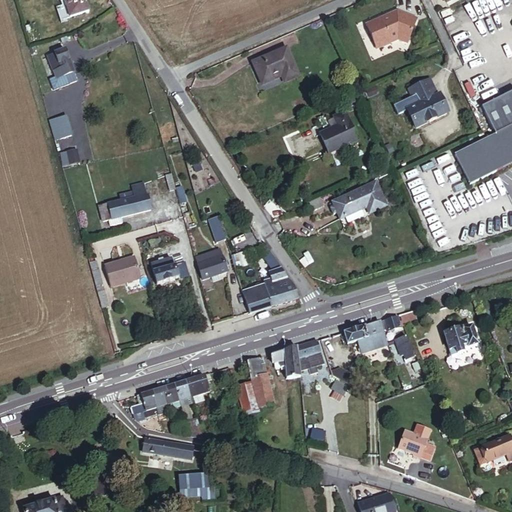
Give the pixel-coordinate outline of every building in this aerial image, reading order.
[(87,0),(63,0),(64,2),(68,18),(91,12),(87,0)] [(426,40),(433,45),(444,23),(424,12),(394,24),(404,49),(426,40)] [(313,81),(325,76),(315,47),(281,59),(288,81),(310,73),(313,81)] [(67,79),(75,77),(68,52),(50,57),(59,91),(69,88),(67,79)] [(439,133),(469,120),(454,84),(431,93),(438,109),(430,113),(439,133)] [(496,139),(456,156),(469,188),(511,169),(511,96),(483,109),(496,139)] [(373,108),(382,105),(380,97),(371,100),(373,108)] [(372,114),(361,118),(364,125),(348,132),(355,148),(381,136),(372,114)] [(66,140),(67,139),(62,120),(53,123),(58,142),(66,140)] [(59,148),(68,146),(66,140),(58,142),(59,148)] [(63,168),(80,164),(77,151),(60,155),(63,168)] [(165,195),(172,193),(169,179),(162,180),(165,195)] [(370,226),(387,219),(384,211),(389,209),(408,201),(401,183),(353,202),(356,209),(353,211),(355,216),(359,215),(361,221),(367,219),(370,226)] [(177,198),(184,196),(182,185),(175,186),(177,198)] [(120,222),(150,214),(143,186),(129,190),(131,196),(117,199),(118,203),(97,209),(101,226),(107,225),(108,230),(121,227),(120,222)] [(389,209),(391,216),(411,208),(408,201),(389,209)] [(216,224),(207,226),(213,247),(222,245),(216,224)] [(215,253),(192,259),(194,267),(198,282),(206,279),(207,284),(214,282),(213,278),(221,275),(215,253)] [(267,271),(274,266),(265,253),(258,257),(267,271)] [(230,272),(248,266),(245,257),(239,259),(238,255),(226,258),(230,272)] [(172,277),(178,275),(176,266),(168,267),(166,259),(147,263),(152,284),(172,279),(172,277)] [(111,290),(139,282),(134,262),(105,270),(111,290)] [(101,313),(108,311),(95,266),(89,268),(101,313)] [(246,319),(293,307),(297,298),(274,266),(267,271),(272,279),(267,281),(268,285),(260,288),(261,291),(240,297),(246,319)] [(398,324),(397,321),(401,319),(399,312),(383,318),(386,328),(398,324)] [(384,341),(381,330),(386,328),(383,318),(340,331),(344,342),(355,338),(358,349),(384,341)] [(467,323),(439,332),(446,353),(458,349),(456,342),(461,341),(462,345),(473,341),(467,323)] [(411,356),(402,334),(393,338),(399,354),(401,353),(403,359),(411,356)] [(319,363),(314,339),(292,346),(296,369),(305,367),(306,373),(313,371),(312,365),(319,363)] [(296,369),(292,346),(268,353),(270,367),(283,365),(286,378),(297,376),(296,369)] [(269,403),(259,357),(246,360),(250,379),(231,384),(238,414),(255,410),(254,407),(269,403)] [(419,374),(414,360),(407,362),(412,376),(419,374)] [(207,390),(202,374),(192,377),(196,393),(207,390)] [(196,393),(192,377),(183,380),(187,395),(196,393)] [(187,395),(183,380),(171,384),(173,392),(178,391),(179,398),(176,399),(177,405),(188,402),(187,395)] [(346,388),(333,380),(329,387),(333,389),(342,394),(346,388)] [(511,386),(509,380),(504,383),(507,389),(503,391),(511,411),(511,386)] [(176,399),(179,398),(178,391),(173,392),(171,384),(162,386),(164,396),(161,397),(162,403),(176,399)] [(162,403),(161,397),(164,396),(162,386),(151,390),(153,399),(151,399),(153,406),(154,412),(164,410),(162,403)] [(338,401),(342,394),(333,389),(329,396),(338,401)] [(153,406),(151,399),(153,399),(151,390),(133,395),(134,402),(129,403),(132,417),(133,418),(141,417),(139,410),(153,406)] [(465,414),(473,410),(467,398),(439,412),(445,428),(467,417),(465,414)] [(439,412),(436,406),(429,409),(438,431),(445,428),(439,412)] [(428,437),(405,428),(397,448),(413,454),(412,455),(420,458),(421,456),(430,460),(435,445),(426,442),(428,437)] [(511,447),(506,432),(479,442),(485,457),(502,451),(505,460),(511,457),(511,447)] [(177,457),(179,443),(142,437),(140,445),(161,449),(160,454),(177,457)] [(187,458),(189,445),(179,443),(177,457),(187,458)] [(218,497),(217,485),(212,486),(211,471),(181,475),(183,496),(203,494),(204,499),(218,497)] [(110,476),(84,483),(88,497),(113,490),(110,476)] [(394,488),(363,498),(367,511),(386,511),(400,508),(394,488)] [(56,497),(51,498),(55,510),(60,509),(56,497)] [(51,498),(19,508),(19,511),(55,511),(55,510),(51,498)]
